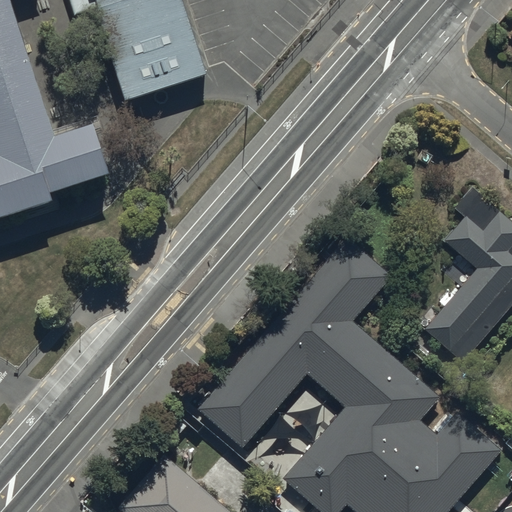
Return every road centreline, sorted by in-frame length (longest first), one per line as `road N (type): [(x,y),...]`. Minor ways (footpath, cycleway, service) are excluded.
road 1 (tertiary): [(403,39),(0,502)]
road 2 (residential): [(403,39),(511,129)]
